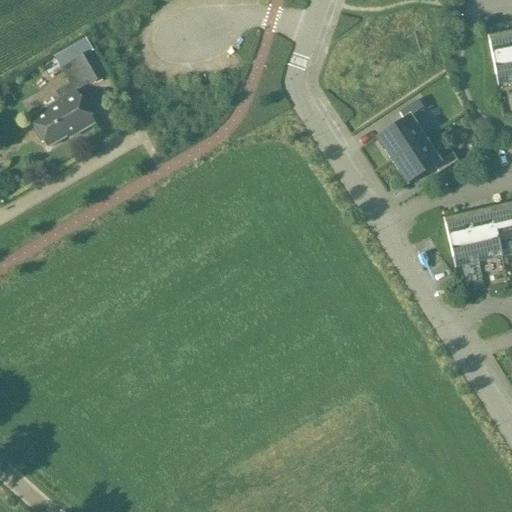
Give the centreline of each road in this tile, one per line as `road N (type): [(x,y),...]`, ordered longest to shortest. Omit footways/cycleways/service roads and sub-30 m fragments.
road 1 (residential): [(319,0),(296,68),(303,108),(511,427)]
road 2 (residential): [(0,218),(140,139)]
